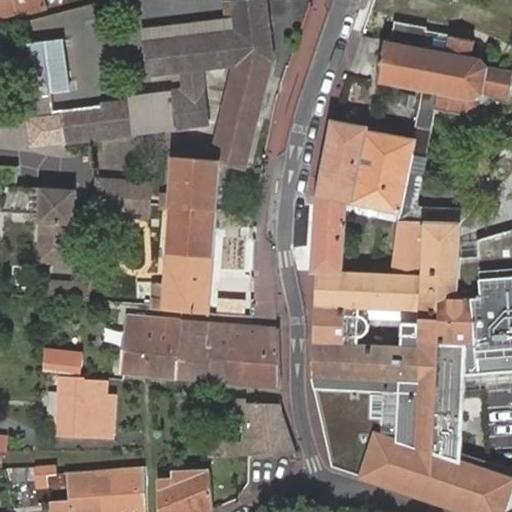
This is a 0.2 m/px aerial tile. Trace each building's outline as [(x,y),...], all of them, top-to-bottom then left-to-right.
[(0,0),(0,17),(19,12),(19,15),(52,5),(50,0),(0,0)] [(229,32),(179,38),(177,25),(146,29),(151,74),(184,70),(186,89),(172,91),(130,96),(131,101),(62,110),(62,114),(26,118),(29,147),(135,133),(176,128),(209,124),(204,87),(202,68),(237,64),(217,146),(248,155),(272,59),(274,60),(267,0),(243,0),(234,1),(226,2),(228,18),(229,32)] [(228,18),(177,25),(179,38),(229,32),(228,18)] [(426,90),(416,138),(412,159),(426,162),(436,109),(461,113),(461,112),(478,115),(481,103),(483,104),(492,96),(509,99),(511,88),(511,69),(489,65),(488,64),(487,65),(483,60),(483,59),(481,57),(480,58),(472,57),(475,40),(425,30),(426,28),(396,22),(392,42),(390,41),(391,40),(389,39),(387,40),(387,41),(386,41),(385,43),(386,44),(385,52),(384,52),(383,54),(385,55),(382,67),(381,66),(380,69),(382,69),(380,78),(378,77),(378,79),(379,80),(379,81),(380,81),(380,82),(382,83),(383,82),(401,85),(401,86),(403,87),(403,85),(421,89),(421,90),(423,91),(424,89),(426,90)] [(30,43),(37,95),(71,91),(64,39),(30,43)] [(313,344),(312,379),(334,378),(338,378),(339,343),(340,307),(342,272),(343,272),(343,271),(348,202),(402,213),(412,159),(416,138),(369,129),(370,126),(333,120),(318,197),(316,271),(314,316),(323,317),(322,331),(314,331),(313,344)] [(222,160),(222,162),(245,167),(248,155),(217,146),(213,159),(222,160)] [(153,299),(153,304),(153,308),(163,309),(183,311),(211,313),(222,162),(222,160),(213,159),(194,158),(174,157),(164,299),(153,299)] [(460,285),(473,284),(473,262),(475,209),(417,207),(426,162),(412,159),(402,213),(400,220),(427,221),(462,222),(460,285)] [(0,165),(0,211),(38,214),(37,222),(49,223),(47,242),(58,243),(57,264),(70,265),(74,190),(16,187),(17,167),(0,165)] [(152,183),(100,180),(98,212),(150,216),(152,183)] [(339,343),(338,378),(334,378),(312,379),(312,405),(332,465),(388,483),(447,502),(473,511),(475,511),(504,511),(511,488),(511,476),(464,460),(466,371),(480,374),(478,343),(474,297),(473,284),(460,285),(462,222),(427,221),(400,220),(399,220),(393,272),(343,271),(343,272),(342,272),(340,307),(401,309),(400,345),(360,344),(339,343)] [(49,223),(37,222),(34,263),(57,264),(58,243),(47,242),(49,223)] [(511,236),(482,245),(483,262),(473,262),(473,284),(474,297),(484,296),(482,276),(487,266),(511,263),(511,236)] [(511,263),(487,266),(482,276),(484,296),(474,297),(478,343),(480,374),(511,371),(511,263)] [(115,278),(115,301),(153,304),(153,299),(154,281),(115,278)] [(73,284),(49,282),(48,297),(72,298),(73,284)] [(92,285),(73,284),(72,298),(91,300),(92,285)] [(40,301),(20,300),(19,312),(39,313),(40,301)] [(361,308),(340,307),(339,343),(360,344),(361,338),(367,335),(371,331),(372,324),(369,318),(364,314),(361,314),(361,308)] [(178,378),(183,320),(130,316),(124,372),(123,373),(178,378)] [(314,316),(314,331),(322,331),(323,317),(314,316)] [(235,325),(183,320),(178,378),(228,382),(232,348),(233,348),(235,325)] [(282,386),(280,328),(235,325),(233,348),(232,348),(228,382),(282,386)] [(63,371),(64,357),(51,356),(51,370),(63,371)] [(63,378),(60,433),(91,435),(91,425),(114,426),(115,396),(84,394),(85,379),(63,378)] [(282,410),(282,403),(248,402),(248,397),(236,397),(236,408),(247,409),(245,443),(234,444),(234,441),(214,443),(214,446),(209,447),(209,456),(234,454),(241,454),(249,453),(251,453),(295,451),(282,410)] [(114,426),(91,425),(91,435),(113,436),(114,426)] [(57,466),(36,467),(38,487),(49,486),(48,474),(57,474),(57,466)] [(148,511),(147,467),(130,468),(131,473),(72,477),(72,486),(73,502),(51,504),(51,511),(148,511)] [(131,473),(130,468),(72,472),(57,474),(48,474),(49,486),(50,487),(72,486),(72,477),(131,473)] [(205,511),(215,508),(211,471),(176,473),(177,480),(161,480),(162,511),(205,511)]
